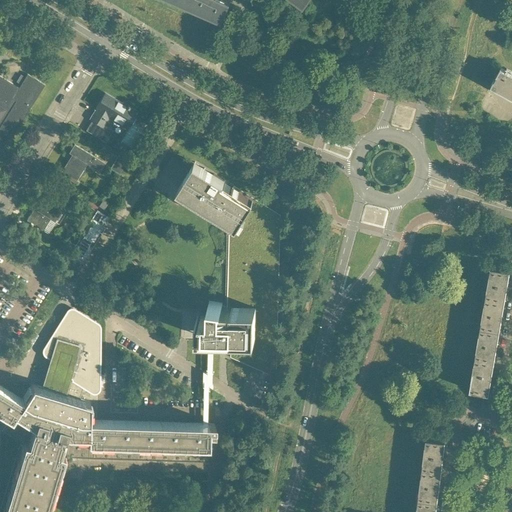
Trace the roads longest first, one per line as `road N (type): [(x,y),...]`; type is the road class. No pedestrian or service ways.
road 1 (tertiary): [(104,43),(191,98),(354,171)]
road 2 (tertiary): [(365,144),(235,106),(111,32)]
road 3 (residential): [(267,415),(74,293)]
road 4 (residential): [(74,293),(179,119)]
road 5 (tertiary): [(283,511),(328,322)]
road 6 (residential): [(104,43),(6,204)]
road 7 (tertiary): [(415,147),(450,0)]
road 8 (unclassified): [(446,511),(460,420),(473,413),(511,427)]
road 9 (tertiary): [(328,322),(374,265),(399,201)]
road 10 (tertiary): [(419,0),(382,135)]
road 11 (tertiary): [(358,186),(328,322)]
road 12 (residential): [(0,376),(12,384),(74,293)]
